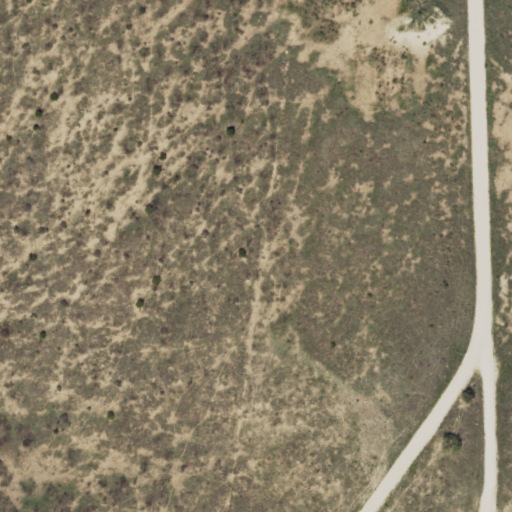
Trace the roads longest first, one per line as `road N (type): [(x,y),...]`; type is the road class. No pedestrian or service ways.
road 1 (track): [(505,0),(511,385)]
road 2 (track): [(364,511),(482,395),(511,385)]
